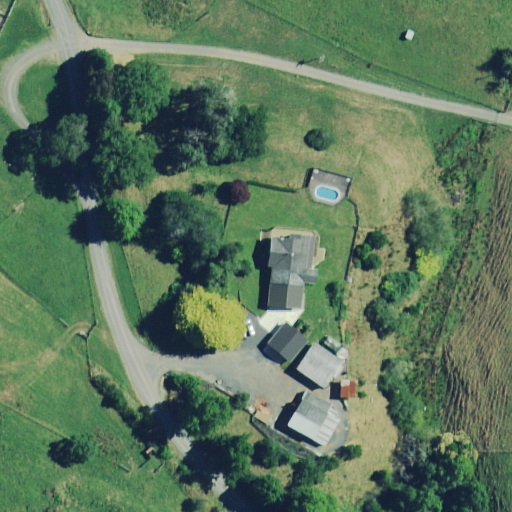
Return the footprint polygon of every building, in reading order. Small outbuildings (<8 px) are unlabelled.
[(261,245),(269,245),(266,301),(302,302),(303,285),(315,286),(316,270),(312,270),(313,258),(317,258),(318,237),(314,232),(262,229),(261,245)] [(305,334),(292,320),(277,335),(291,349),(305,334)] [(323,389),(331,378),(334,380),(342,368),(339,366),(342,361),(314,342),(295,371),(323,389)] [(291,359),(285,354),(274,366),(280,371),(291,359)] [(354,381),(338,381),(338,400),(354,400),(354,381)] [(331,407),(305,394),(294,414),(320,428),(331,407)]
